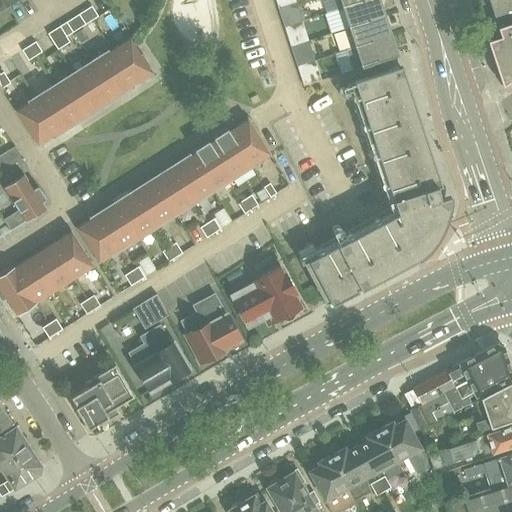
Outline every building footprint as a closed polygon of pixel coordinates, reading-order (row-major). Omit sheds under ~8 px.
[(334,0),(338,10),(367,0),(334,0)] [(385,16),(380,0),(367,0),(338,10),(344,29),(385,16)] [(511,0),(488,0),(494,16),(511,10),(511,0)] [(281,16),(298,10),(296,2),(278,7),(281,16)] [(98,16),(91,6),(85,10),(92,20),(98,16)] [(85,24),(92,20),(85,10),(79,14),(85,24)] [(350,48),(392,35),(385,16),(344,29),(350,48)] [(287,35),(305,29),(302,21),(284,27),(287,35)] [(73,32),(66,22),(59,26),(66,36),(73,32)] [(511,22),(497,27),(497,29),(493,30),(495,38),(487,41),(502,86),(511,79),(511,22)] [(361,67),(394,57),(398,55),(392,35),(350,48),(345,50),(351,70),(361,67)] [(140,53),(134,43),(130,37),(110,49),(134,86),(133,85),(153,73),(149,67),(150,66),(142,53),(140,53)] [(293,55),(311,49),(308,40),(291,46),(293,55)] [(35,41),(28,45),(35,56),(42,52),(35,41)] [(35,56),(28,45),(21,50),(28,60),(35,56)] [(108,51),(91,61),(114,97),(128,88),(127,86),(131,83),(133,87),(134,86),(110,49),(109,50),(108,49),(107,50),(108,51)] [(297,66),(300,74),(317,68),(315,60),(297,66)] [(113,97),(114,97),(91,61),(72,73),(95,109),(109,100),(108,98),(112,95),(113,97)] [(437,189),(437,186),(441,185),(401,65),(347,84),(388,209),(333,238),(357,283),(359,287),(360,289),(415,260),(417,264),(432,246),(435,241),(439,235),(442,229),(445,223),(447,217),(448,213),(449,213),(449,212),(448,212),(449,205),(450,203),(450,199),(450,195),(439,199),(438,195),(437,189)] [(3,72),(0,73),(0,85),(1,87),(1,89),(10,83),(3,72)] [(95,109),(72,73),(54,85),(76,121),(90,112),(89,110),(93,107),(95,109)] [(76,121),(54,85),(35,97),(57,133),(71,124),(70,122),(74,119),(76,121)] [(57,133),(35,97),(28,101),(28,100),(27,100),(27,102),(15,110),(38,145),(51,137),(52,138),(53,137),(51,134),(55,131),(57,133)] [(226,129),(250,166),(270,154),(247,118),(228,130),(227,128),(226,129)] [(226,129),(208,141),(231,178),(250,166),(226,129)] [(231,178),(208,141),(194,149),(195,151),(191,154),(190,153),(189,153),(212,190),(231,178)] [(15,146),(0,155),(0,169),(1,171),(22,158),(15,146)] [(212,190),(189,153),(191,157),(186,160),(185,158),(171,166),(194,202),(212,190)] [(152,178),(175,214),(194,202),(171,166),(170,167),(172,169),(167,172),(166,170),(152,178)] [(45,208),(41,202),(46,199),(38,186),(33,189),(24,174),(3,187),(25,221),(45,208)] [(175,214),(152,178),(151,179),(153,181),(148,184),(147,182),(133,190),(156,226),(175,214)] [(270,197),(276,193),(270,183),(263,187),(270,197)] [(114,202),(137,238),(156,226),(133,190),(132,191),(134,193),(130,196),(128,194),(114,202)] [(251,195),(244,199),(251,209),(258,205),(251,195)] [(251,209),(244,199),(238,203),(244,213),(251,209)] [(137,238),(114,202),(114,203),(115,205),(111,208),(109,206),(95,214),(118,250),(137,238)] [(118,250),(95,214),(90,218),(89,216),(88,217),(89,218),(76,227),(98,262),(118,250)] [(213,233),(220,229),(213,219),(207,223),(213,233)] [(206,237),(213,233),(207,223),(200,227),(206,237)] [(70,230),(51,243),(73,278),(93,266),(70,230)] [(359,287),(357,283),(333,238),(315,248),(312,243),(297,251),(325,303),(330,301),(331,304),(358,290),(357,288),(359,287)] [(175,257),(182,253),(175,242),(169,247),(175,257)] [(32,255),(54,290),(73,278),(51,243),(32,255)] [(168,261),(175,257),(169,247),(162,251),(168,261)] [(54,290),(32,255),(13,267),(36,302),(54,290)] [(138,266),(131,271),(137,281),(144,277),(138,266)] [(273,312),(277,319),(281,317),(282,318),(284,320),(285,320),(287,321),(289,321),(291,320),(293,319),(294,318),(295,316),(295,314),(295,312),(295,310),(294,310),(301,306),(295,295),(296,294),(284,272),(283,272),(280,266),(246,284),(247,286),(232,294),(234,299),(248,326),(273,312)] [(0,300),(1,301),(6,298),(16,315),(36,302),(13,267),(0,274),(0,300)] [(131,285),(137,281),(131,271),(124,275),(131,285)] [(169,314),(166,311),(156,293),(144,301),(156,322),(169,314)] [(181,321),(187,332),(202,360),(207,358),(208,360),(220,353),(219,351),(240,339),(226,314),(226,315),(214,293),(193,305),(197,312),(181,321)] [(87,299),(93,309),(100,305),(93,295),(87,299)] [(80,304),(86,314),(93,309),(87,299),(80,304)] [(49,323),(55,333),(62,329),(56,319),(49,323)] [(42,327),(48,338),(55,333),(49,323),(42,327)] [(170,379),(188,369),(172,343),(171,343),(160,323),(139,336),(143,343),(127,352),(150,390),(152,389),(153,390),(165,384),(164,382),(170,378),(170,379)] [(469,399),(478,394),(511,376),(511,375),(503,346),(496,343),(458,363),(446,370),(445,370),(458,394),(464,405),(470,402),(469,399)] [(85,428),(87,428),(95,423),(97,426),(98,425),(98,426),(119,414),(115,407),(134,396),(115,364),(85,382),(87,386),(70,396),(76,406),(74,406),(85,424),(84,426),(85,428)] [(430,408),(446,400),(452,411),(464,405),(458,394),(445,370),(412,388),(420,404),(409,410),(419,430),(436,421),(430,408)] [(511,382),(511,383),(511,382),(510,382),(480,398),(486,418),(475,422),(478,431),(489,428),(511,420),(511,382)] [(0,431),(12,424),(0,403),(0,431)] [(421,448),(403,415),(378,429),(395,462),(407,456),(416,474),(429,467),(421,448)] [(511,424),(464,442),(438,451),(443,465),(474,454),(473,450),(482,447),(484,455),(492,452),(511,445),(511,424)] [(0,466),(29,448),(26,444),(15,426),(0,435),(0,466)] [(372,474),(395,462),(378,429),(355,441),(372,474)] [(355,441),(330,454),(348,488),(354,499),(369,491),(363,479),(372,474),(355,441)] [(0,470),(6,479),(0,483),(0,493),(2,496),(14,488),(14,489),(39,473),(41,466),(29,448),(0,466),(0,470)] [(509,511),(511,511),(511,453),(494,460),(463,469),(466,478),(484,472),(489,489),(444,503),(446,511),(509,511)] [(354,499),(348,488),(330,454),(306,467),(324,500),(330,511),(337,511),(356,502),(354,499)] [(267,488),(280,511),(319,511),(315,504),(319,502),(312,491),(306,495),(299,483),(302,481),(296,470),(282,477),(281,480),(280,480),(279,479),(278,479),(276,479),(275,479),(272,480),(271,480),(269,483),(269,484),(268,485),(268,487),(267,488)] [(450,483),(446,471),(435,474),(439,486),(450,483)] [(385,477),(376,482),(382,493),(391,488),(385,477)] [(382,493),(376,482),(369,485),(375,496),(382,493)] [(271,511),(265,501),(260,504),(255,494),(243,501),(234,502),(229,509),(229,510),(229,511),(271,511)]
